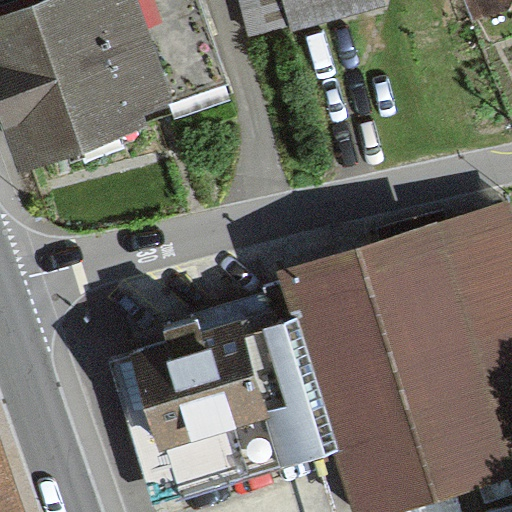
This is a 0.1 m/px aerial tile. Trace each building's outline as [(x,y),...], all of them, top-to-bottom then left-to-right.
[(59,0),(0,24),(0,117),(21,172),(235,91),(200,0),(59,0)] [(379,0),(238,0),(248,38),(380,2),(379,0)] [(511,0),(464,0),(472,19),(511,2),(511,0)] [(401,511),(511,475),(511,236),(499,198),(282,273),(288,293),(196,319),(164,330),(168,345),(115,363),(161,511),(335,455),(353,511),(401,511)] [(0,511),(24,511),(0,443),(0,511)]
